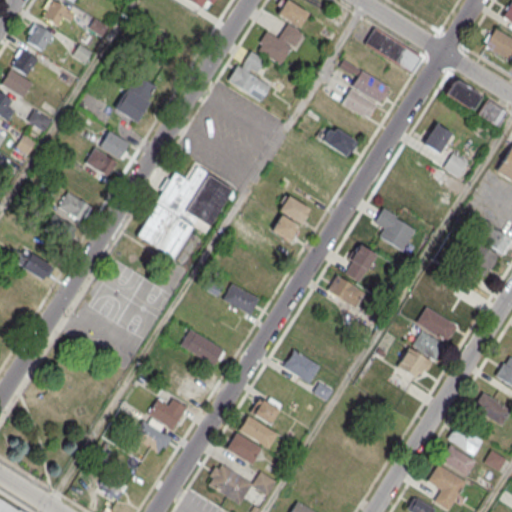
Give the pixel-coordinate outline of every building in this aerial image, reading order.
[(214,0),(211,5),(206,1),(201,9),(185,0),(214,0)] [(307,12),(286,0),(282,0),(275,13),(298,27),(307,12)] [(41,17),(57,27),(67,11),(52,1),(41,17)] [(511,1),(511,24),(501,18),(511,1)] [(254,49),(281,65),(301,32),(285,23),(276,38),(265,31),(254,49)] [(26,42),(42,52),(52,36),(36,26),(26,42)] [(373,29),(363,45),(410,74),(420,59),(373,29)] [(494,29),(511,39),(511,50),(506,60),(483,46),(494,29)] [(269,84),(254,76),(263,59),(245,49),(228,82),(261,100),(269,84)] [(11,67),(26,77),(37,61),(21,51),(11,67)] [(378,104),(388,88),(342,60),(337,68),(350,76),(352,74),(357,77),(351,88),(378,104)] [(31,84),(9,70),(0,85),(22,98),(31,84)] [(113,108),(135,122),(156,87),(134,73),(113,108)] [(444,93),(472,110),(481,95),(453,77),(444,93)] [(375,106),(349,89),(340,104),(361,118),(363,115),(368,118),(375,106)] [(0,118),(10,101),(0,94),(0,118)] [(508,113),(487,97),(476,112),(496,128),(508,113)] [(26,121),(44,130),(50,119),(32,109),(26,121)] [(344,155),(354,140),(330,124),(319,139),(344,155)] [(434,124),(422,145),(437,155),(450,135),(434,124)] [(130,144),(107,129),(97,145),(120,159),(130,144)] [(511,144),(494,173),(511,183),(511,144)] [(84,163),(107,177),(116,161),(92,148),(84,163)] [(442,168),(451,153),(466,163),(457,178),(442,168)] [(327,190),(336,177),(308,160),(300,173),(327,190)] [(170,170),(135,239),(174,259),(189,228),(204,236),(230,186),(193,167),(186,179),(170,170)] [(55,209),(81,222),(90,205),(64,192),(55,209)] [(308,209),(287,194),(277,209),(298,224),(308,209)] [(382,209),(373,223),(382,229),(377,237),(400,252),(413,231),(394,219),(395,217),(382,209)] [(257,241),(265,228),(240,213),(232,226),(257,241)] [(44,227),(60,240),(69,228),(53,215),(44,227)] [(297,223),(277,215),(270,232),(290,240),(297,223)] [(484,277),(497,253),(503,256),(511,239),(490,227),(480,245),(474,241),(461,265),(484,277)] [(342,273),(360,282),(374,253),(356,244),(342,273)] [(12,261),(41,278),(50,264),(20,247),(12,261)] [(339,274),(327,285),(350,309),(362,297),(339,274)] [(258,297),(230,282),(220,298),(249,314),(258,297)] [(433,307),(440,295),(425,286),(418,298),(433,307)] [(447,342),(456,326),(424,307),(415,324),(447,342)] [(178,345),(213,366),(223,349),(189,328),(178,345)] [(395,365),(417,381),(442,347),(420,331),(395,365)] [(308,383),(319,365),(292,349),(281,367),(308,383)] [(201,386),(168,366),(158,383),(192,403),(201,386)] [(331,390),(319,382),(312,392),(325,400),(331,390)] [(500,426),(510,409),(481,392),(471,408),(500,426)] [(279,401),(256,394),(249,415),(272,422),(279,401)] [(165,404),(157,398),(147,413),(170,428),(185,407),(170,397),(165,404)] [(237,430),(267,448),(276,432),(245,415),(237,430)] [(141,418),(131,438),(161,454),(171,433),(141,418)] [(445,438),(472,455),(481,441),(455,424),(445,438)] [(251,464),(261,448),(235,431),(224,447),(251,464)] [(156,456),(130,440),(124,450),(150,466),(156,456)] [(441,462),(466,475),(474,460),(449,447),(441,462)] [(482,461),(497,471),(505,459),(490,449),(482,461)] [(207,483),(238,503),(250,484),(265,495),(275,480),(259,470),(250,482),(220,463),(207,483)] [(431,500),(447,509),(465,481),(436,463),(425,482),(437,489),(431,500)] [(116,500),(126,484),(108,473),(98,489),(116,500)] [(410,511),(432,511),(435,509),(413,496),(405,509),(410,511)] [(0,511),(6,511),(10,505),(0,499),(0,511)] [(315,511),(294,501),(288,511),(315,511)]
